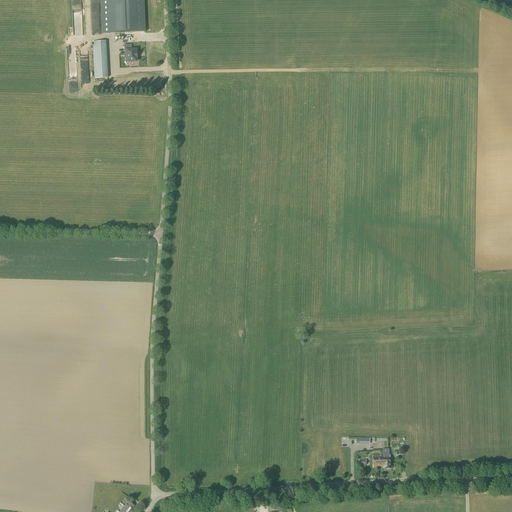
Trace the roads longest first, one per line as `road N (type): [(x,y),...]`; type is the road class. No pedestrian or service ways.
road 1 (unclassified): [(153,496),(511,474)]
road 2 (unclassified): [(153,496),(151,377),(164,233)]
road 3 (unclassified): [(164,233),(173,126),(167,0)]
road 4 (unclassified): [(0,229),(164,233)]
